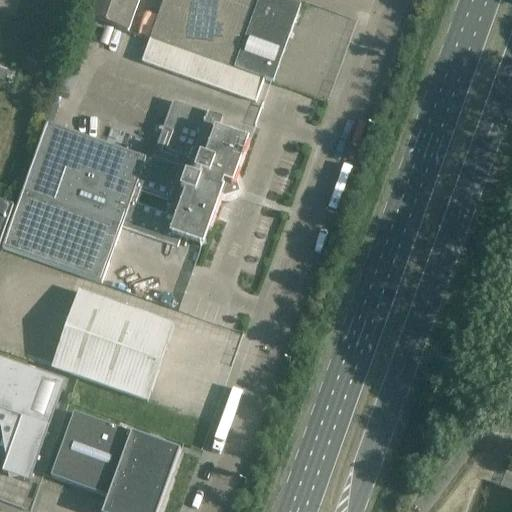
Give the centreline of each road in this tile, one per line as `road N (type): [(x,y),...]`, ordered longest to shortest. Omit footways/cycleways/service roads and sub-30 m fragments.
road 1 (secondary): [(478,0),(296,511)]
road 2 (residential): [(393,0),(214,511)]
road 3 (secondary): [(352,511),(511,64)]
